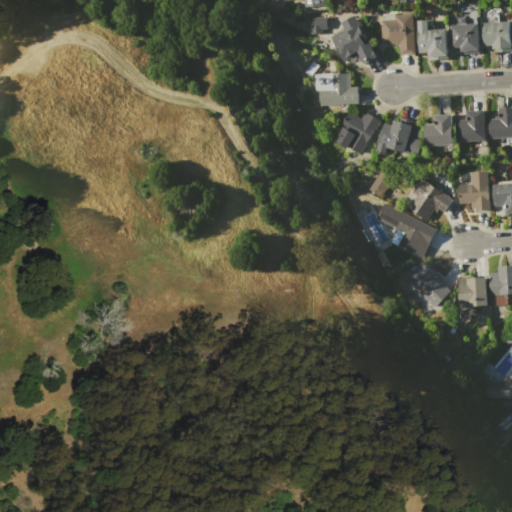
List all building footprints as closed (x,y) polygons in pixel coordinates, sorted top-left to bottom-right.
[(413,14),(415,53),(400,54),(400,44),(382,45),(380,14),(394,13),(394,15),(413,14)] [(354,15),(367,40),(365,41),(367,44),(369,43),(376,57),(364,64),(361,58),(350,64),(347,59),(342,61),(329,37),(344,30),(340,22),(354,15)] [(325,31),(325,17),(309,17),(309,31),(325,31)] [(416,20),(427,19),(428,30),(446,29),(448,59),(428,60),(427,51),(419,52),(416,20)] [(482,23),(509,21),(511,51),(492,52),(492,45),(483,45),(482,23)] [(450,25),(478,23),(479,53),(460,54),(460,47),(452,47),(450,25)] [(320,106),(319,90),(315,90),(314,79),(315,79),(315,74),(351,71),(352,86),(358,86),(359,103),(320,106)] [(498,107),(503,107),(503,106),(511,106),(511,137),(489,138),(488,118),(495,118),(495,115),(498,115),(498,107)] [(466,110),(484,110),(485,141),(456,142),(455,122),(457,122),(457,119),(466,119),(466,110)] [(360,154),(347,147),(346,150),(331,141),(350,111),(361,118),(364,114),(366,115),(367,113),(381,121),(360,154)] [(452,113),(453,146),(427,147),(427,144),(425,144),(424,126),(425,126),(425,124),(434,124),(434,114),(452,113)] [(384,122),(392,125),(394,118),(399,119),(400,117),(414,121),(410,137),(423,140),(419,156),(387,147),(385,155),(375,152),(384,122)] [(488,170),(491,211),(475,212),(475,209),(471,209),(471,202),(458,203),(457,184),(471,183),(470,172),(488,170)] [(368,189),(379,195),(388,178),(377,172),(368,189)] [(422,177),(454,200),(445,212),(439,208),(436,212),(433,210),(426,221),(418,216),(416,218),(405,210),(410,203),(404,199),(412,187),(413,188),(422,177)] [(492,184),(511,182),(511,213),(505,214),(504,206),(494,207),(492,184)] [(384,202),(437,229),(422,259),(390,243),(396,230),(375,219),(384,202)] [(404,279),(423,261),(451,290),(433,308),(411,285),(410,285),(404,279)] [(490,272),(498,272),(498,266),(511,265),(511,293),(491,295),(490,272)] [(458,278),(486,277),(486,281),(488,281),(489,302),(487,302),(488,306),(460,308),(458,278)] [(511,399),(483,399),(483,381),(500,382),(504,377),(507,377),(511,371),(511,399)] [(511,416),(511,422),(501,432),(496,425),(508,415),(511,417),(511,416)]
